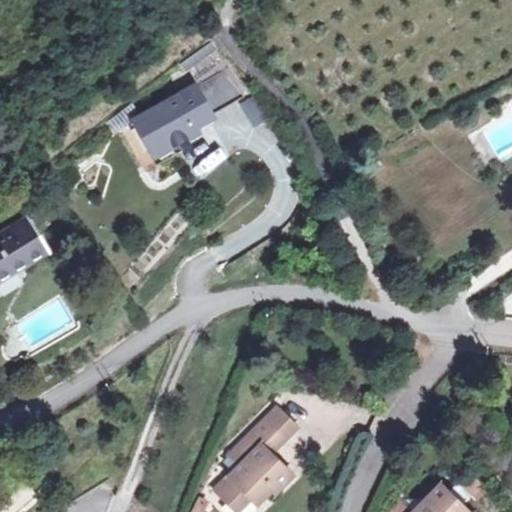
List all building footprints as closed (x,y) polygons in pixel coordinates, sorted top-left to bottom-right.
[(194,89),(136,121),(153,150),(169,141),(172,146),(187,137),(196,133),(192,127),(210,118),(244,98),(228,70),(194,89)] [(251,125),(264,118),(252,96),(239,103),(251,125)] [(169,141),(153,150),(160,163),(192,146),(187,137),(172,146),(169,141)] [(205,174),(225,157),(215,146),(196,162),(205,174)] [(0,279),(48,249),(23,211),(0,225),(0,279)] [(397,353),(392,349),(386,358),(391,362),(397,353)] [(267,416),(285,435),(294,425),(276,407),(267,416)] [(216,489),(229,501),(243,488),(252,497),(256,501),(271,486),(274,489),(291,472),(269,450),(266,446),(271,441),(275,446),(285,435),(267,416),(235,449),(246,460),(241,465),(216,489)] [(266,446),(269,450),(275,446),(271,441),(266,446)] [(246,460),(235,449),(230,454),(241,465),(246,460)] [(467,511),(439,484),(412,511),(467,511)] [(243,488),(229,501),(238,510),(252,497),(243,488)] [(407,511),(397,501),(385,511),(407,511)]
